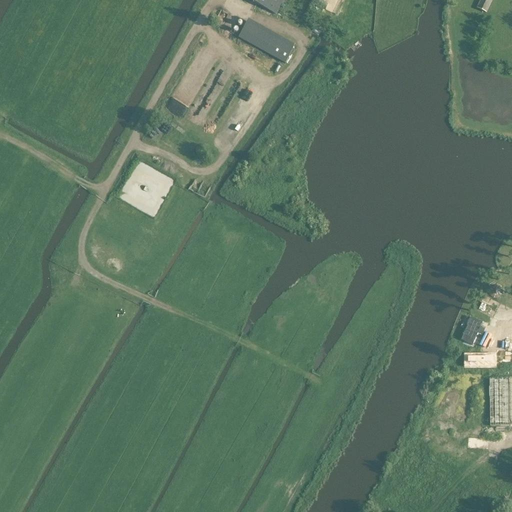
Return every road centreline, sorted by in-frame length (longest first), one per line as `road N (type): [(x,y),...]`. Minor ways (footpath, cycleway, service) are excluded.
road 1 (track): [(273,511),(314,442),(326,385),(96,273),(91,235),(109,194)]
road 2 (track): [(109,194),(219,0)]
road 3 (track): [(0,135),(109,194)]
